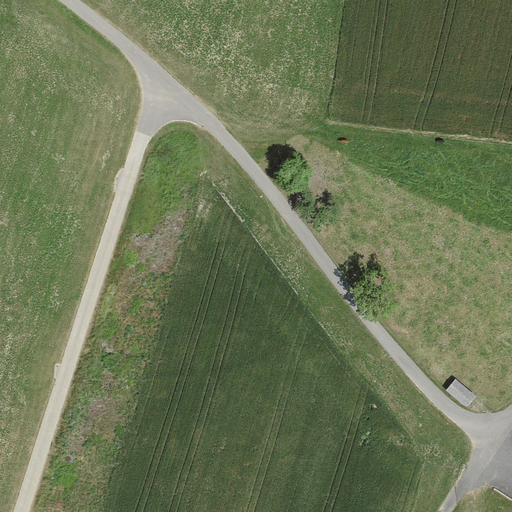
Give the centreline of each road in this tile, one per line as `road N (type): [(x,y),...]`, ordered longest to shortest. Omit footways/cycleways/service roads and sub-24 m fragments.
road 1 (unclassified): [(66,0),(203,115),(399,362),(488,437),(511,415)]
road 2 (track): [(163,79),(21,511)]
